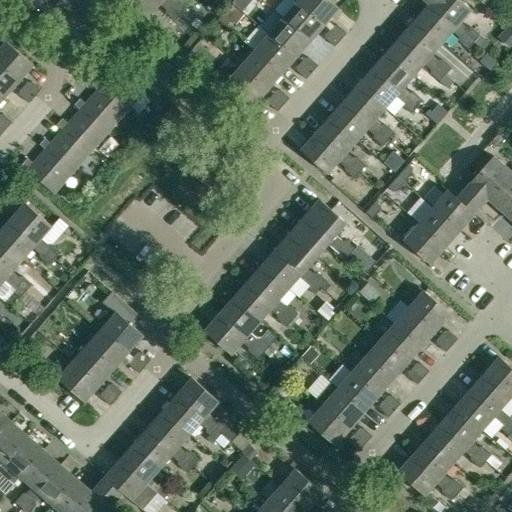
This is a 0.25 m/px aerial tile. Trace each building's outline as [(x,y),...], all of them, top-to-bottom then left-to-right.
[(163,0),(130,0),(149,16),(159,4),(166,10),(166,13),(175,22),(181,15),(163,0)] [(163,0),(181,15),(187,8),(178,0),(174,0),(173,0),(163,0)] [(227,0),(218,0),(212,7),(220,14),(230,2),(227,0)] [(329,0),(299,0),(298,1),(325,25),(339,8),(329,0)] [(457,26),(475,41),(480,35),(471,27),(467,27),(461,22),(471,9),(460,0),(424,0),(429,4),(430,3),(457,26)] [(310,41),(325,25),(298,1),(284,18),(310,41)] [(443,42),(453,31),(459,36),(459,41),(468,49),(475,41),(457,26),(430,3),(429,4),(416,19),(443,42)] [(284,18),(269,34),(296,58),(310,41),(284,18)] [(416,19),(401,36),(428,59),(446,74),(452,68),(442,60),(438,60),(432,54),(443,42),(416,19)] [(333,25),(329,30),(340,40),(346,33),(337,25),(333,25)] [(340,40),(329,30),(325,34),(325,38),(335,46),(340,40)] [(296,58),(269,34),(255,51),(281,74),(296,58)] [(454,81),(446,74),(428,59),(401,36),(387,52),(414,75),(424,64),(430,69),(431,73),(440,81),(448,88),(454,81)] [(0,49),(0,64),(19,82),(33,65),(7,42),(0,49)] [(255,51),(240,67),(267,91),(281,74),(255,51)] [(399,92),(417,107),(423,100),(414,92),(410,92),(404,87),(414,75),(387,52),(373,68),(399,92)] [(312,72),(318,65),(309,57),(304,58),(300,62),(312,72)] [(312,72),(300,62),(297,66),(297,71),(306,79),(312,72)] [(0,64),(0,94),(4,98),(19,82),(0,64)] [(253,107),(267,91),(240,67),(226,84),(253,107)] [(373,68),(358,85),(385,108),(396,96),(402,101),(402,106),(411,114),(417,107),(399,92),(373,68)] [(92,85),(98,90),(124,113),(142,93),(116,69),(103,84),(97,79),(92,85)] [(23,86),(34,97),(40,90),(31,82),(27,82),(23,86)] [(370,125),(388,140),(394,133),(385,125),(381,125),(375,119),(385,108),(358,85),(344,101),(370,125)] [(19,95),(29,103),(34,97),(23,86),(19,91),(19,95)] [(107,133),(124,113),(98,90),(85,104),(80,99),(75,105),(80,110),(107,133)] [(284,105),(290,98),(280,90),(276,90),(272,95),(284,105)] [(284,105),(272,95),(268,99),(268,103),(278,111),(284,105)] [(344,101),(329,118),(356,141),(367,129),(373,134),(374,138),(383,146),(388,140),(370,125),(344,101)] [(170,131),(184,114),(173,105),(159,121),(170,131)] [(90,153),(107,133),(80,110),(68,124),(62,119),(57,125),(63,130),(90,153)] [(0,123),(6,129),(12,122),(3,114),(0,114),(0,123)] [(329,118),(315,134),(342,157),(359,173),(366,165),(357,157),(353,157),(346,152),(356,141),(329,118)] [(72,173),(90,153),(63,130),(51,143),(45,139),(40,144),(45,150),(72,173)] [(500,131),(490,142),(495,146),(499,146),(507,136),(500,131)] [(354,179),(359,173),(342,157),(315,134),(301,150),(328,173),(339,161),(345,166),(345,170),(354,179)] [(27,170),(54,194),(72,173),(45,150),(33,163),(27,158),(21,165),(27,170)] [(487,197),(511,170),(494,156),(470,182),(464,190),(482,206),(488,198),(487,197)] [(398,176),(405,182),(413,173),(412,169),(408,165),(398,176)] [(487,197),(488,198),(504,212),(511,202),(511,171),(511,170),(487,197)] [(405,182),(398,176),(388,187),(393,191),(397,191),(405,182)] [(480,208),(482,206),(464,190),(462,192),(457,198),(448,190),(434,206),(460,230),(475,214),(480,208)] [(320,199),(306,216),(324,233),(332,239),(349,255),(355,249),(346,241),(342,241),(336,236),(347,223),(339,216),(320,199)] [(376,201),(366,212),(373,218),(381,209),(381,205),(376,201)] [(25,203),(11,219),(38,243),(55,259),(61,252),(52,244),(47,245),(41,239),(52,227),(25,203)] [(434,206),(419,223),(446,247),(460,230),(434,206)] [(306,216),(291,232),(310,249),(318,256),(328,244),(334,250),(334,254),(343,262),(349,255),(332,239),(324,233),(306,216)] [(38,243),(11,219),(0,231),(0,238),(23,259),(33,248),(39,253),(40,258),(49,266),(55,259),(38,243)] [(446,247),(419,223),(404,240),(431,264),(446,247)] [(303,272),(321,288),(327,281),(318,273),(313,273),(307,268),(318,256),(310,249),(291,232),(277,249),(296,266),(303,272)] [(0,238),(0,268),(9,276),(26,291),(32,285),(23,277),(19,277),(13,272),(23,259),(0,238)] [(300,277),(306,282),(306,287),(315,295),(321,288),(303,272),(296,266),(277,249),(262,265),(289,289),(300,277)] [(275,305),(292,321),(298,314),(289,306),(285,306),(279,301),(289,289),(262,265),(248,282),(275,305)] [(9,276),(0,268),(0,286),(5,281),(11,286),(11,291),(20,298),(26,291),(9,276)] [(248,282),(233,298),(260,322),(271,309),(277,315),(277,319),(286,327),(292,321),(275,305),(248,282)] [(368,283),(359,293),(372,304),(380,294),(368,283)] [(424,291),(409,307),(436,330),(451,314),(424,291)] [(233,298),(219,315),(246,338),(263,354),(270,346),(261,338),(256,338),(250,333),(260,322),(233,298)] [(436,330),(409,307),(395,323),(422,347),(436,330)] [(117,312),(102,328),(129,352),(143,335),(117,312)] [(246,338),(219,315),(205,331),(232,355),(243,342),(249,347),(249,352),(258,360),(263,354),(246,338)] [(395,323),(381,340),(407,363),(422,347),(395,323)] [(102,328),(88,345),(115,368),(129,352),(102,328)] [(452,345),(458,338),(449,331),(444,331),(440,335),(452,345)] [(452,345),(440,335),(436,340),(437,344),(446,352),(452,345)] [(407,363),(381,340),(366,356),(393,380),(407,363)] [(100,385),(115,368),(88,345),(73,361),(100,385)] [(145,367),(151,360),(142,352),(137,352),(133,357),(145,367)] [(366,356),(352,373),(378,396),(393,380),(366,356)] [(145,367),(133,357),(130,361),(130,365),(139,373),(145,367)] [(511,367),(499,357),(485,373),(511,397),(511,396),(511,367)] [(100,385),(73,361),(58,378),(85,402),(100,385)] [(412,368),(423,378),(429,371),(420,363),(416,363),(412,368)] [(423,378),(412,368),(408,372),(408,377),(417,384),(423,378)] [(378,396),(352,373),(337,389),(364,413),(378,396)] [(511,397),(485,373),(470,390),(497,413),(511,426),(511,414),(506,414),(501,409),(511,397)] [(192,378),(178,394),(205,418),(222,433),(227,427),(218,419),(214,419),(208,414),(219,401),(192,378)] [(316,400),(323,406),(350,429),(364,413),(337,389),(330,383),(316,400)] [(117,399),(122,392),(113,385),(109,385),(105,389),(117,399)] [(117,399),(105,389),(101,394),(102,398),(111,406),(117,399)] [(470,390),(456,406),(483,430),(493,418),(499,423),(499,427),(508,435),(511,431),(511,426),(497,413),(470,390)] [(205,418),(178,394),(163,411),(190,434),(200,423),(206,428),(206,432),(216,440),(222,433),(205,418)] [(383,400),(395,410),(401,403),(392,396),(387,396),(383,400)] [(395,410),(383,400),(379,405),(380,409),(389,417),(395,410)] [(350,429),(323,406),(308,422),(335,446),(350,429)] [(472,442),(483,430),(456,406),(442,422),(468,446),(486,461),(492,454),(483,446),(478,447),(472,442)] [(0,434),(11,421),(0,411),(0,434)] [(163,411),(149,427),(176,450),(193,466),(199,459),(190,451),(185,451),(180,446),(190,434),(163,411)] [(0,458),(4,462),(11,454),(28,436),(11,421),(0,434),(0,458)] [(454,462),(465,450),(470,455),(471,459),(480,468),(486,461),(468,446),(442,422),(427,439),(454,462)] [(176,450),(149,427),(135,443),(161,467),(172,455),(178,460),(178,465),(187,473),(193,466),(176,450)] [(366,443),(372,436),(363,428),(359,428),(355,433),(366,443)] [(366,443),(355,433),(351,437),(351,441),(360,449),(366,443)] [(44,450),(28,436),(11,454),(4,462),(5,463),(0,468),(0,472),(14,484),(21,476),(21,477),(44,450)] [(427,439),(413,455),(440,479),(457,494),(463,487),(454,479),(450,479),(444,474),(454,462),(427,439)] [(161,467),(135,443),(120,460),(147,483),(158,493),(164,499),(170,492),(161,484),(157,484),(151,479),(161,467)] [(21,477),(37,491),(61,464),(44,450),(21,477)] [(425,495),(436,483),(442,488),(442,492),(452,500),(457,494),(440,479),(413,455),(398,472),(425,495)] [(239,461),(251,472),(255,466),(243,456),(239,461)] [(106,477),(107,478),(105,481),(100,486),(117,500),(121,495),(123,492),(132,500),(143,509),(158,493),(147,483),(120,460),(106,477)] [(54,505),(77,479),(61,464),(37,491),(54,505)] [(282,485),(308,509),(323,492),(296,469),(282,485)] [(77,511),(94,493),(77,479),(54,505),(61,511),(77,511)] [(279,511),(305,511),(308,509),(282,485),(267,502),(279,511)] [(100,486),(94,493),(77,511),(105,511),(110,507),(117,500),(100,486)] [(22,508),(32,497),(27,493),(23,493),(15,502),(22,508)] [(32,497),(22,508),(26,511),(30,511),(37,505),(36,501),(32,497)] [(279,511),(267,502),(258,511),(279,511)]
